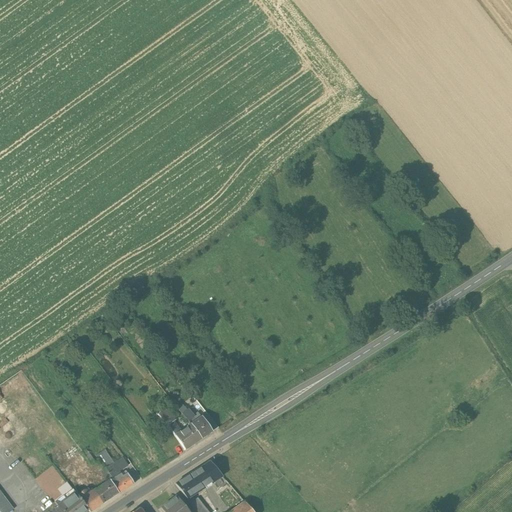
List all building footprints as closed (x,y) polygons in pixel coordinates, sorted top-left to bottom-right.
[(192,419),(181,405),(178,408),(188,421),(192,419)] [(169,419),(163,410),(157,415),(164,423),(169,419)] [(202,419),(198,415),(192,419),(188,421),(190,424),(191,426),(201,440),(212,433),(202,419)] [(218,428),(208,415),(202,419),(212,433),(218,428)] [(181,433),(169,419),(164,423),(166,426),(167,426),(185,451),(201,440),(191,426),(186,429),(181,433)] [(99,460),(94,463),(93,462),(90,464),(85,457),(81,452),(70,461),(79,475),(88,468),(89,470),(92,468),(95,472),(93,474),(95,476),(105,469),(103,466),(99,460)] [(93,462),(88,455),(85,457),(90,464),(93,462)] [(107,462),(103,457),(99,460),(103,466),(107,462)] [(79,475),(70,461),(66,464),(64,463),(63,464),(63,466),(57,470),(67,482),(73,490),(78,496),(85,491),(76,477),(79,475)] [(222,477),(210,463),(200,469),(211,484),(220,479),(222,477)] [(66,483),(52,464),(44,470),(49,477),(51,475),(60,488),(66,483)] [(119,474),(118,476),(110,466),(105,469),(108,473),(112,479),(116,485),(113,488),(119,494),(133,484),(126,475),(122,477),(119,474)] [(200,469),(175,485),(189,503),(195,510),(200,507),(195,501),(191,499),(190,498),(211,484),(200,469)] [(113,487),(108,482),(96,490),(105,503),(119,494),(113,488),(113,487)] [(78,496),(73,490),(64,497),(66,501),(58,507),(59,509),(61,511),(87,511),(89,511),(78,496)] [(91,511),(105,503),(96,490),(89,495),(85,491),(78,496),(89,511),(91,511)] [(10,511),(13,510),(0,493),(0,511),(10,511)] [(187,511),(183,507),(176,498),(161,509),(163,511),(187,511)] [(189,503),(183,507),(187,511),(194,511),(196,511),(195,510),(189,503)]
